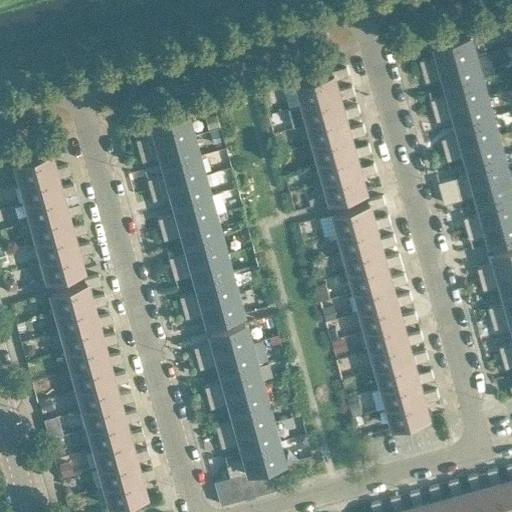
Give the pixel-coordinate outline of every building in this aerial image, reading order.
[(478,55),(472,34),(437,43),(440,53),(420,58),(424,70),(478,55)] [(483,76),(478,55),(424,70),(427,81),(446,75),(448,85),(483,76)] [(482,59),(484,72),(507,68),(505,55),(482,59)] [(337,78),(350,74),(347,65),(332,69),(333,73),(298,82),(304,102),(341,92),(340,88),(337,78)] [(489,94),(483,76),(448,85),(450,92),(431,98),(435,110),(489,94)] [(342,97),(355,93),(353,85),(340,88),(341,92),(304,102),(309,122),(346,111),(345,107),(342,97)] [(494,114),(489,94),(435,110),(437,120),(456,114),(459,124),(494,114)] [(347,116),(360,112),(358,103),(345,107),(346,111),(309,122),(315,141),(352,131),(350,127),(347,116)] [(192,133),(186,113),(151,123),(154,133),(136,138),(139,149),(192,133)] [(499,134),(494,114),(459,124),(461,132),(442,137),(445,149),(499,134)] [(269,134),(289,129),(286,116),(266,121),(269,134)] [(353,136),(366,132),(363,123),(350,127),(352,131),(315,141),(320,161),(357,150),(356,146),(353,136)] [(197,153),(192,133),(139,149),(141,159),(160,154),(162,163),(197,153)] [(505,154),(499,134),(445,149),(448,159),(467,154),(470,163),(505,154)] [(298,135),(279,139),(281,148),(300,144),(298,135)] [(358,155),(371,152),(369,142),(356,146),(357,150),(320,161),(326,180),(362,170),(361,165),(358,155)] [(52,157),(65,153),(62,143),(47,148),(48,151),(14,161),(19,181),(56,171),(55,167),(52,157)] [(203,174),(197,153),(162,163),(165,172),(146,177),(150,189),(192,177),(203,174)] [(510,173),(505,154),(470,163),(472,172),(439,181),(442,191),(510,173)] [(363,174),(377,171),(374,162),(361,165),(362,170),(326,180),(331,199),(368,189),(363,174)] [(58,176),(70,172),(68,163),(55,167),(56,171),(19,181),(25,201),(61,191),(60,186),(58,176)] [(511,193),(511,180),(510,173),(442,191),(445,202),(478,193),(480,202),(511,193)] [(208,193),(203,174),(192,177),(150,189),(152,199),(171,193),(174,203),(208,193)] [(63,195),(76,192),(73,182),(60,186),(61,191),(25,201),(30,220),(67,210),(66,205),(63,195)] [(214,212),(208,193),(174,203),(176,211),(157,216),(160,228),(214,212)] [(511,213),(511,193),(480,202),(483,211),(464,217),(467,227),(511,213)] [(373,207),(385,203),(383,194),(369,198),(370,201),(334,211),(340,232),(377,221),(376,217),(373,207)] [(68,214),(81,211),(78,202),(66,205),(67,210),(30,220),(36,239),(72,229),(71,225),(68,214)] [(219,232),(214,212),(160,228),(163,238),(182,232),(184,242),(219,232)] [(378,226),(391,223),(388,213),(376,217),(377,221),(340,232),(345,251),(382,241),(381,237),(378,226)] [(511,236),(511,213),(467,227),(470,238),(489,233),(491,243),(511,236)] [(74,234),(86,230),(84,221),(71,225),(72,229),(36,239),(41,259),(78,249),(76,244),(74,234)] [(225,252),(219,232),(184,242),(187,250),(168,256),(171,267),(225,252)] [(384,246),(396,243),(394,233),(381,237),(382,241),(345,251),(351,270),(387,260),(386,256),(384,246)] [(79,253),(92,250),(89,240),(76,244),(78,249),(41,259),(47,278),(83,267),(79,253)] [(511,268),(511,245),(494,251),(497,261),(478,266),(481,277),(511,268)] [(230,271),(225,252),(171,267),(174,277),(193,272),(195,282),(230,271)] [(389,265),(401,262),(399,253),(386,256),(387,260),(351,270),(356,290),(393,279),(392,275),(389,265)] [(511,289),(511,268),(481,277),(484,287),(503,282),(505,292),(511,289)] [(236,291),(230,271),(195,282),(198,290),(179,296),(182,307),(236,291)] [(394,284),(407,281),(404,272),(392,275),(393,279),(356,290),(361,309),(398,298),(397,294),(394,284)] [(88,286),(101,282),(98,273),(83,277),(85,281),(50,290),(56,311),(92,300),(90,296),(88,286)] [(511,310),(511,289),(505,292),(508,300),(489,305),(492,316),(511,310)] [(241,312),(236,291),(182,307),(185,316),(204,311),(206,321),(241,312)] [(400,304),(412,300),(410,291),(397,294),(398,298),(361,309),(367,328),(404,318),(402,314),(400,304)] [(93,305),(106,301),(103,292),(90,296),(92,300),(56,311),(61,330),(97,320),(96,315),(93,305)] [(405,323),(418,320),(415,310),(402,314),(404,318),(367,328),(372,347),(409,337),(408,333),(405,323)] [(511,310),(492,316),(495,327),(511,322),(511,310)] [(98,324),(111,321),(109,311),(96,315),(97,320),(61,330),(67,349),(102,339),(101,334),(98,324)] [(196,357),(250,341),(244,320),(209,330),(211,340),(193,345),(196,357)] [(410,343),(423,339),(421,330),(408,333),(409,337),(372,347),(378,366),(414,357),(413,353),(410,343)] [(104,343),(117,340),(114,331),(101,334),(102,339),(67,349),(72,368),(107,358),(107,354),(104,343)] [(220,371),(255,361),(250,341),(196,357),(199,367),(218,361),(220,371)] [(511,352),(511,341),(499,345),(502,356),(511,352)] [(416,362),(428,358),(426,349),(413,353),(414,357),(378,366),(383,386),(420,376),(419,372),(418,372),(416,362)] [(109,363),(122,359),(119,350),(107,354),(107,358),(72,368),(77,388),(113,378),(112,373),(109,363)] [(511,352),(502,356),(505,366),(511,364),(511,352)] [(207,395),(260,380),(255,361),(220,371),(222,379),(204,384),(207,395)] [(421,381),(434,378),(431,368),(419,372),(420,376),(383,386),(388,406),(425,396),(424,391),(421,381)] [(114,382),(127,378),(125,369),(112,373),(113,378),(77,388),(83,407),(119,397),(117,392),(114,382)] [(266,401),(260,380),(207,395),(210,406),(228,401),(231,411),(266,401)] [(120,401),(133,398),(130,388),(117,392),(119,397),(83,407),(88,426),(123,416),(123,412),(120,401)] [(426,400),(439,397),(437,388),(424,391),(425,396),(388,406),(394,425),(430,415),(426,400)] [(271,420),(266,401),(231,411),(233,418),(215,424),(218,435),(271,420)] [(125,421),(138,417),(136,408),(123,412),(123,416),(88,426),(93,446),(129,436),(128,431),(125,421)] [(277,440),(271,420),(218,435),(221,445),(239,440),(242,450),(277,440)] [(130,440),(144,437),(141,428),(128,431),(129,436),(93,446),(99,465),(134,455),(133,450),(130,440)] [(416,460),(435,455),(430,434),(411,439),(416,460)] [(84,440),(57,447),(59,457),(87,450),(84,440)] [(283,460),(277,440),(242,450),(244,458),(226,463),(229,475),(236,473),(248,470),(259,467),(271,463),(283,460)] [(136,459),(149,456),(146,446),(133,450),(134,455),(99,465),(104,484),(140,474),(139,469),(136,459)] [(278,486),(271,463),(259,467),(266,490),(278,486)] [(141,479),(154,475),(152,466),(139,469),(140,474),(104,484),(109,503),(145,494),(141,479)] [(266,490),(259,467),(248,470),(254,493),(266,490)] [(511,511),(511,472),(509,474),(500,476),(497,467),(487,469),(490,479),(495,478),(503,511),(511,511)] [(254,493),(248,470),(236,473),(243,496),(254,493)] [(503,511),(495,478),(490,479),(481,481),(478,472),(468,475),(471,484),(475,483),(482,511),(503,511)] [(243,496),(236,473),(229,475),(225,476),(231,499),(243,496)] [(231,499),(225,476),(213,479),(220,503),(231,499)] [(482,511),(475,483),(471,484),(461,487),(458,478),(449,480),(451,489),(456,488),(462,511),(482,511)] [(462,511),(456,488),(451,489),(441,492),(439,483),(429,486),(432,495),(436,494),(441,511),(462,511)] [(441,511),(436,494),(432,495),(422,498),(419,488),(410,491),(412,500),(417,499),(420,511),(441,511)] [(420,511),(417,499),(412,500),(403,503),(400,493),(390,496),(393,505),(397,504),(399,511),(420,511)] [(399,511),(397,504),(393,505),(383,508),(381,499),(371,501),(374,511),(399,511)]
